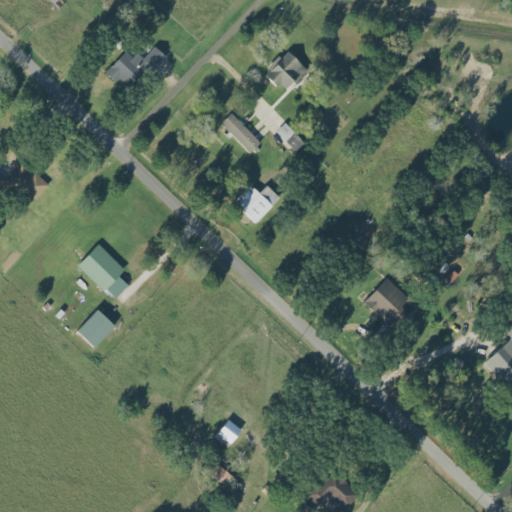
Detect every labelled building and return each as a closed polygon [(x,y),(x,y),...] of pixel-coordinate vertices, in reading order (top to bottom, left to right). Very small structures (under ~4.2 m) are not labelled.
[(127,48),(105,73),(116,82),(119,79),(129,87),(147,66),(153,71),(166,56),(154,46),(141,61),(127,48)] [(283,91),(293,82),(296,85),(309,72),(288,50),(264,72),(283,91)] [(220,123),(250,154),(261,144),(231,113),(220,123)] [(275,133),(295,152),(304,143),(284,123),(275,133)] [(47,186),(23,163),(9,178),(34,201),(47,186)] [(266,185),(258,194),(249,185),(233,202),(255,223),(280,198),(266,185)] [(77,266),(113,300),(127,285),(118,276),(124,270),(97,245),(77,266)] [(410,300),(386,278),(364,303),(388,325),(410,300)] [(76,331),(93,348),(114,326),(97,310),(76,331)] [(511,339),(511,316),(501,325),(511,340),(511,339)] [(214,437),(227,448),(241,430),(228,419),(214,437)] [(234,476),(216,466),(210,476),(228,486),(234,476)] [(329,495),(344,510),(359,494),(333,470),(308,497),(318,507),(329,495)]
